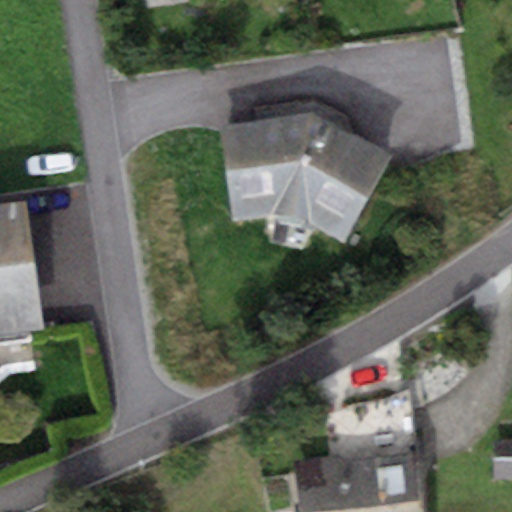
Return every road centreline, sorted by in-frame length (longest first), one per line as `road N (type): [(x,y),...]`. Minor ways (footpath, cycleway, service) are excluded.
road 1 (residential): [(143,433),(363,332),(511,243)]
road 2 (residential): [(143,433),(90,111)]
road 3 (residential): [(0,502),(143,433)]
